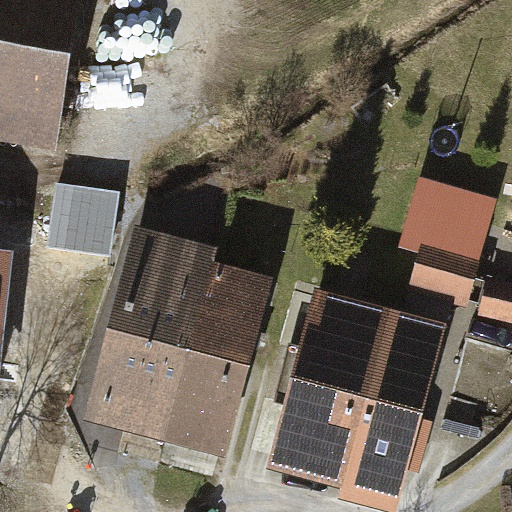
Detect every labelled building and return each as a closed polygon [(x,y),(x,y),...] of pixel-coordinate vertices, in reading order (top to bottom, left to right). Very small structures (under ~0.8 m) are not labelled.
[(0,0),(0,143),(54,153),(79,0),(0,0)] [(421,242),(408,284),(470,303),(506,190),(425,164),(402,236),(421,242)] [(116,193),(52,185),(45,248),(109,256),(116,193)] [(215,247),(134,226),(84,420),(165,441),(212,261),(215,247)] [(29,253),(0,250),(0,354),(18,356),(29,253)] [(274,277),(212,261),(165,441),(227,457),(274,277)] [(511,314),(511,276),(494,273),(486,310),(511,314)] [(345,491),(393,309),(315,289),(268,471),(345,491)] [(400,511),(449,325),(393,309),(345,491),(342,500),(382,511),(400,511)]
